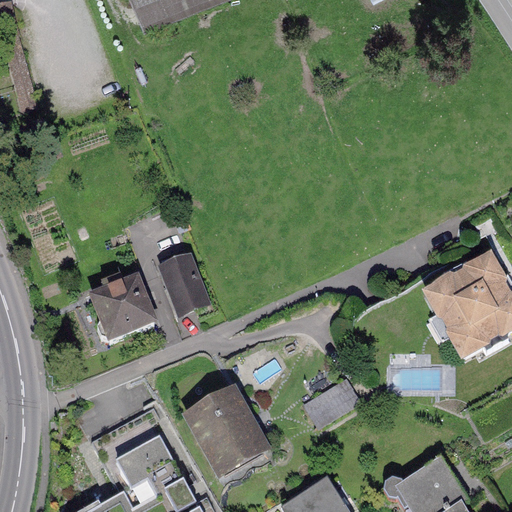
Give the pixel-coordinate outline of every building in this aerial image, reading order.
[(138,0),(149,25),(213,0),(138,0)] [(11,9),(0,12),(0,34),(3,47),(7,46),(25,113),(37,110),(11,9)] [(185,255),(161,264),(182,317),(206,307),(185,255)] [(443,281),(446,287),(426,299),(440,322),(449,317),(461,336),(452,341),(463,361),(485,349),(488,356),(509,343),(506,337),(511,333),(511,299),(491,263),(471,275),(467,268),(443,281)] [(109,296),(94,302),(102,324),(99,331),(103,341),(110,344),(111,346),(157,329),(139,284),(124,290),(120,282),(105,287),(109,296)] [(360,407),(346,385),(306,409),(319,432),(360,407)] [(234,405),(194,429),(223,478),(264,454),(234,405)] [(208,511),(218,507),(161,408),(93,446),(123,498),(98,511),(208,511)] [(398,507),(400,506),(403,511),(412,511),(417,509),(418,511),(458,511),(463,509),(468,506),(442,466),(406,489),(404,487),(395,485),(387,489),(386,498),(390,505),(398,507)] [(346,511),(329,485),(290,511),(346,511)]
